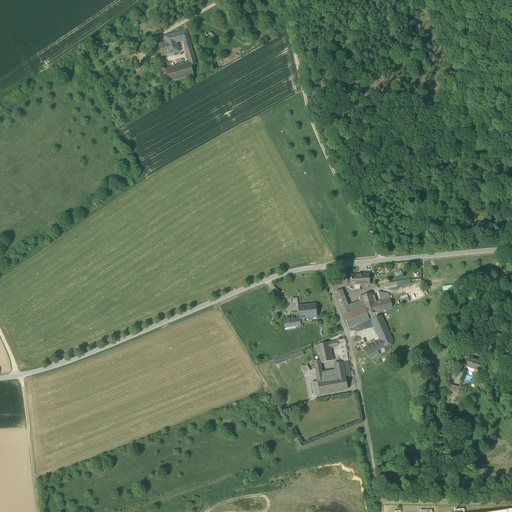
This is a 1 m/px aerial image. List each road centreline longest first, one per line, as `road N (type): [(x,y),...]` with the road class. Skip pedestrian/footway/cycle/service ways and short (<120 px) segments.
road 1 (unclassified): [(0,378),(86,357),(280,276),(321,270)]
road 2 (unclassified): [(379,505),(347,334),(321,270)]
road 3 (unclassified): [(321,270),(511,248)]
road 4 (track): [(38,511),(23,384),(0,334)]
road 5 (track): [(511,501),(378,498)]
